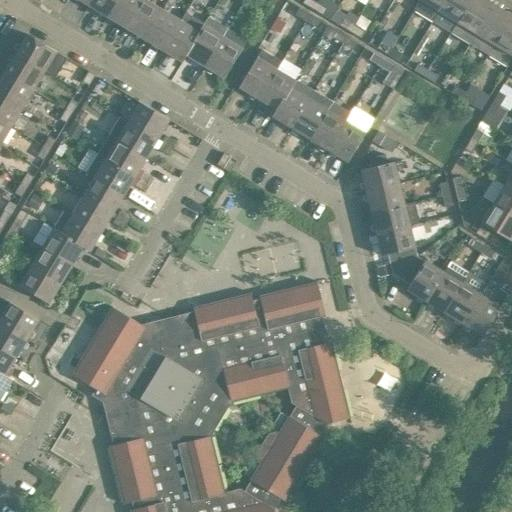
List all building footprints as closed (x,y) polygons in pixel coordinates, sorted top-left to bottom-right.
[(117,0),(92,0),(89,5),(108,16),(117,0)] [(117,0),(108,16),(126,27),(142,0),(117,0)] [(145,38),(163,9),(148,0),(142,0),(126,27),(145,38)] [(314,0),(304,0),(303,2),(313,8),(317,2),(314,0)] [(445,0),(420,0),(415,9),(433,20),(439,11),(445,0)] [(445,0),(439,11),(458,22),(470,0),(445,0)] [(488,0),(470,0),(458,22),(452,32),(470,43),(494,3),(488,0)] [(323,15),(327,8),(317,2),(313,8),(323,15)] [(511,14),(494,3),(470,43),(489,54),(511,15),(511,14)] [(300,8),(296,14),(306,21),(310,14),(300,8)] [(163,49),(181,20),(163,9),(145,38),(163,49)] [(183,61),(187,54),(186,54),(205,23),(186,11),(181,20),(163,49),(183,61)] [(310,14),(306,21),(325,32),(329,25),(310,14)] [(508,66),(511,59),(511,15),(489,54),(508,66)] [(205,65),(228,28),(209,16),(205,23),(186,54),(187,54),(205,65)] [(287,22),(278,17),(271,28),(280,33),(287,22)] [(344,18),(340,25),(350,31),(354,24),(344,18)] [(360,37),(365,30),(354,24),(350,31),(360,37)] [(343,43),(347,36),(329,25),(325,32),(343,43)] [(225,77),(243,48),(248,40),(228,28),(205,65),(225,77)] [(68,58),(28,33),(16,53),(45,71),(56,77),(68,58)] [(353,49),(357,42),(347,36),(343,43),(353,49)] [(382,41),(378,47),(388,54),(392,47),(382,41)] [(398,60),(402,53),(392,47),(388,54),(398,60)] [(257,57),(240,86),(259,98),(277,68),(282,60),(262,48),(257,56),(257,57)] [(374,52),(370,59),(380,65),(384,58),(374,52)] [(45,71),(16,53),(5,71),(34,89),(45,71)] [(390,71),(394,65),(384,58),(380,65),(390,71)] [(419,63),(414,70),(425,76),(429,69),(419,63)] [(390,71),(383,82),(393,88),(404,70),(394,65),(390,71)] [(292,87),(296,80),(277,68),(259,98),(276,109),(277,109),(291,87),(292,87)] [(435,82),(439,75),(429,69),(425,76),(435,82)] [(83,81),(89,85),(96,75),(89,70),(83,81)] [(34,89),(5,71),(0,78),(0,93),(23,108),(34,89)] [(314,91),(296,80),(292,87),(291,87),(277,109),(276,109),(272,115),(292,127),(310,98),(314,91)] [(456,85),(451,92),(462,98),(466,91),(456,85)] [(314,91),(310,98),(292,127),(310,138),(332,102),(314,91)] [(472,104),(476,98),(466,91),(462,98),(472,104)] [(506,95),(500,91),(493,101),(500,105),(506,95)] [(23,108),(0,93),(0,118),(12,126),(23,108)] [(79,102),(72,98),(66,108),(73,112),(79,102)] [(140,101),(128,121),(158,139),(170,119),(140,101)] [(487,111),(494,115),(500,105),(493,101),(487,111)] [(347,120),(351,113),(332,102),(310,138),(329,150),(347,120)] [(487,111),(482,119),(496,128),(508,110),(500,105),(494,115),(487,111)] [(60,118),(67,123),(73,112),(66,108),(60,118)] [(128,121),(122,117),(110,135),(147,157),(158,139),(128,121)] [(12,126),(0,118),(0,144),(1,145),(12,126)] [(74,119),(67,132),(77,138),(85,125),(74,119)] [(366,132),(347,120),(329,150),(348,161),(366,132)] [(484,132),(477,128),(471,138),(478,143),(484,132)] [(379,145),(386,134),(379,130),(373,140),(379,145)] [(386,134),(379,145),(390,151),(396,141),(386,134)] [(56,139),(50,135),(44,145),(50,149),(56,139)] [(99,154),(136,176),(147,157),(110,135),(99,154)] [(176,141),(166,135),(162,141),(172,148),(176,141)] [(465,148),(471,152),(478,143),(471,138),(465,148)] [(158,148),(168,154),(172,148),(162,141),(158,148)] [(37,155),(44,160),(50,149),(44,145),(37,155)] [(237,160),(224,152),(217,164),(230,171),(237,160)] [(385,153),(369,157),(371,166),(388,162),(385,153)] [(95,176),(124,194),(136,176),(99,154),(88,172),(95,176)] [(371,166),(361,169),(366,191),(400,183),(395,161),(388,162),(371,166)] [(34,176),(27,172),(21,182),(28,186),(34,176)] [(154,178),(144,172),(140,178),(150,185),(154,178)] [(84,195),(113,213),(124,194),(95,176),(84,195)] [(461,176),(453,178),(456,189),(463,187),(461,176)] [(136,185),(146,191),(150,185),(140,178),(136,185)] [(447,181),(439,183),(442,195),(450,193),(447,181)] [(15,192),(22,196),(28,186),(21,182),(15,192)] [(372,212),(405,204),(400,183),(366,191),(372,212)] [(511,188),(505,184),(494,203),(511,213),(511,188)] [(458,201),(466,199),(463,187),(456,189),(458,201)] [(34,192),(27,204),(38,210),(45,198),(34,192)] [(445,206),(453,204),(450,193),(442,195),(445,206)] [(72,213),(102,231),(113,213),(84,195),(72,213)] [(377,233),(410,225),(420,223),(415,202),(405,204),(372,212),(377,233)] [(482,222),(511,240),(511,238),(511,213),(494,203),(482,222)] [(12,214),(5,209),(0,217),(0,220),(5,224),(12,214)] [(83,246),(90,251),(102,231),(72,213),(66,209),(54,228),(84,246),(83,246)] [(132,215),(121,209),(117,215),(128,222),(132,215)] [(113,222),(124,228),(128,222),(117,215),(113,222)] [(23,221),(16,217),(10,227),(17,231),(23,221)] [(388,254),(393,273),(417,255),(415,247),(416,247),(410,225),(377,233),(382,255),(388,254)] [(4,237),(11,241),(17,231),(10,227),(4,237)] [(72,265),(83,246),(84,246),(54,228),(43,247),(72,265)] [(475,239),(471,246),(481,252),(485,245),(475,239)] [(491,258),(495,252),(485,245),(481,252),(491,258)] [(94,253),(105,259),(109,253),(99,246),(94,253)] [(32,265),(61,283),(72,265),(43,247),(32,265)] [(410,284),(407,289),(427,301),(445,271),(425,260),(417,255),(393,273),(410,284)] [(445,312),(463,282),(469,272),(451,261),(445,271),(427,301),(445,312)] [(390,263),(378,266),(380,276),(392,273),(390,263)] [(20,285),(49,303),(61,283),(32,265),(20,285)] [(251,292),(193,306),(195,314),(162,322),(146,326),(113,306),(72,373),(105,393),(109,413),(117,443),(109,445),(124,503),(133,500),(135,508),(130,509),(130,511),(275,511),(275,509),(274,508),(281,497),(286,501),(325,437),(319,434),(326,422),(327,423),(351,417),(332,341),(328,342),(321,316),(326,315),(318,281),(260,295),(261,299),(253,301),(251,292)] [(464,323),(481,294),(463,282),(445,312),(464,323)] [(483,335),(501,305),(481,294),(464,323),(483,335)] [(39,319),(10,301),(0,317),(0,321),(28,339),(39,319)] [(0,347),(16,357),(28,339),(0,321),(0,347)] [(0,373),(5,376),(5,375),(16,357),(0,347),(0,373)] [(12,379),(5,375),(5,376),(0,373),(0,398),(0,399),(12,379)] [(19,401),(9,395),(5,402),(15,408),(19,401)] [(1,408),(11,414),(15,408),(5,402),(1,408)]
